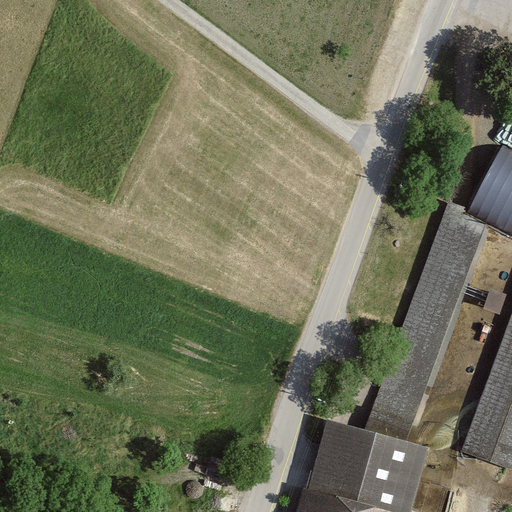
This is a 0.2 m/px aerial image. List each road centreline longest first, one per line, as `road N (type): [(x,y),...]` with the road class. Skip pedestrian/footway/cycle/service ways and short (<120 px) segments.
road 1 (unclassified): [(439,0),(378,155),(259,511)]
road 2 (track): [(170,0),(378,155)]
